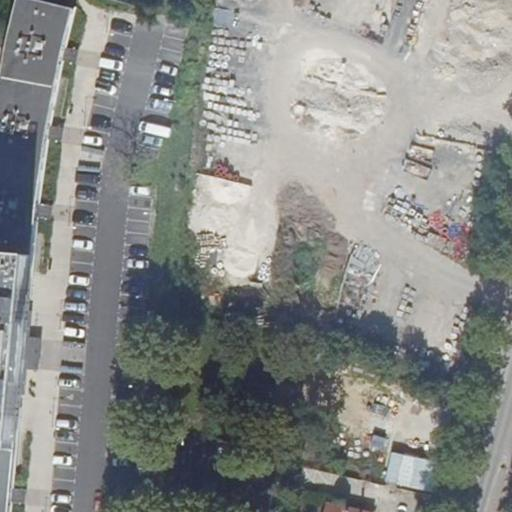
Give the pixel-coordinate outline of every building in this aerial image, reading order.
[(0,511),(11,511),(13,502),(14,490),(22,409),(27,369),(29,344),(39,218),(41,206),(50,141),(53,129),(66,63),(69,51),(79,6),(76,10),(33,0),(22,0),(0,104),(0,511)] [(77,53),(69,51),(66,63),(74,65),(77,53)] [(61,130),(53,129),(50,141),(58,142),(61,130)] [(41,206),(39,218),(48,219),(49,207),(41,206)] [(29,344),(27,369),(36,370),(38,345),(29,344)] [(393,411),(362,403),(355,431),(334,425),(326,459),(378,473),(384,452),(393,411)] [(14,490),(13,502),(21,503),(22,491),(14,490)]
